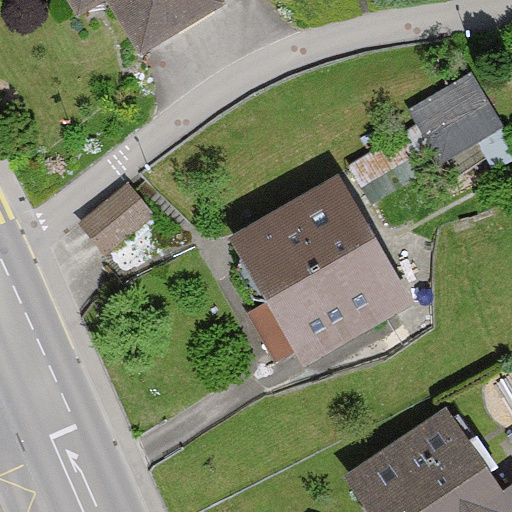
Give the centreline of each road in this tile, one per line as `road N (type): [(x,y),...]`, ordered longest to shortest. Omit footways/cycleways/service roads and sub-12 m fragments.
road 1 (residential): [(0,265),(141,146),(253,70),(349,36),(511,8)]
road 2 (secondary): [(43,392),(96,511)]
